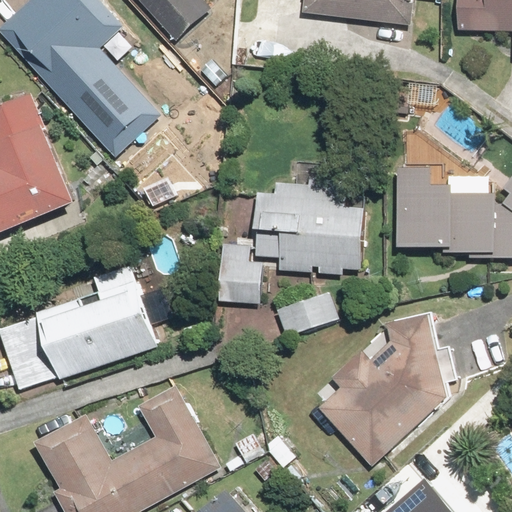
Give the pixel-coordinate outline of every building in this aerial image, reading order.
[(35,0),(1,30),(119,164),(171,119),(107,46),(129,27),(105,0),(35,0)] [(142,0),(182,44),(218,11),(207,0),(142,0)] [(417,0),(314,0),(313,16),(416,24),(417,0)] [(511,0),(462,0),(461,31),(511,33),(511,0)] [(0,167),(1,170),(0,170),(0,239),(84,209),(42,94),(0,110),(0,167)] [(439,168),(405,167),(402,248),(449,250),(448,256),(511,257),(511,184),(508,190),(511,193),(511,201),(510,205),(503,205),(503,196),(497,195),(497,178),(456,178),(456,187),(439,187),(439,168)] [(259,246),(228,245),(225,302),(265,304),(268,260),(284,261),(283,273),(348,276),(348,272),(369,273),(373,189),(281,183),(280,196),(262,195),(259,246)] [(105,295),(5,331),(23,392),(66,379),(67,383),(162,351),(136,266),(99,277),(105,295)] [(342,295),(282,310),(290,340),(350,326),(342,295)] [(345,388),(323,407),(378,468),(453,400),(451,386),(464,382),(456,348),(444,351),(438,315),(394,327),(400,339),(378,361),(369,351),(336,379),(345,388)] [(94,414),(41,443),(65,488),(58,492),(68,511),(150,511),(229,470),(184,384),(145,404),(162,437),(118,460),(94,414)] [(466,511),(432,474),(388,511),(466,511)] [(262,511),(239,485),(207,511),(262,511)]
